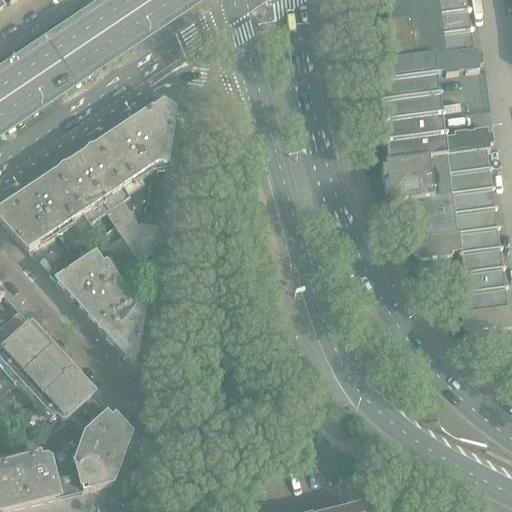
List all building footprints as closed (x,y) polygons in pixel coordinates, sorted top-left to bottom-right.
[(469,32),(468,18),(466,18),(466,13),(467,12),(465,0),(430,0),(387,6),(387,8),(386,9),(388,23),(389,23),(389,25),(385,25),(388,50),(384,50),(386,62),(390,62),(390,65),(471,54),(468,32),(469,32)] [(437,103),(434,81),(434,77),(444,76),(444,79),(457,78),(457,76),(464,75),(464,77),(478,75),(478,70),(476,58),(475,54),(471,54),(390,65),(373,67),(376,85),(377,85),(378,90),(376,91),(378,105),(380,105),(380,110),(379,110),(381,125),(382,125),(383,127),(440,120),(439,117),(440,117),(438,103),(437,103)] [(165,171),(174,112),(165,105),(120,135),(147,175),(155,169),(165,171)] [(488,149),(487,138),(486,133),(472,135),(472,136),(465,137),(465,136),(452,138),(452,141),(443,143),(440,120),(383,127),(383,130),(382,130),(384,144),(385,144),(386,150),(384,150),(386,164),(387,164),(388,166),(485,155),(489,154),(488,149)] [(147,175),(120,135),(94,153),(126,199),(143,187),(139,181),(147,175)] [(129,217),(132,214),(128,202),(126,199),(94,153),(53,180),(81,219),(88,228),(104,217),(110,225),(113,230),(120,241),(137,266),(151,257),(155,230),(140,227),(137,229),(129,217)] [(490,195),(487,171),(488,171),(486,157),(485,157),(485,155),(388,166),(383,167),(384,172),(380,172),(382,184),(385,183),(387,191),(383,192),(384,204),(388,203),(388,205),(389,208),(403,206),(403,204),(408,204),(409,205),(413,205),(490,195)] [(81,219),(53,180),(27,197),(56,236),(73,225),(80,235),(88,229),(88,228),(81,219)] [(496,230),(494,216),(493,216),(490,195),(413,205),(413,207),(412,207),(414,221),(415,221),(416,226),(415,227),(417,241),(418,241),(418,243),(414,243),(414,248),(410,249),(412,260),(416,260),(417,265),(431,263),(431,261),(437,260),(437,262),(451,260),(450,257),(460,255),(458,239),(495,234),(495,231),(496,230)] [(56,236),(27,197),(1,214),(0,219),(0,226),(27,256),(28,254),(32,252),(38,261),(37,263),(48,275),(54,271),(38,248),(56,236)] [(156,225),(157,218),(142,216),(141,223),(156,225)] [(504,290),(502,276),(501,276),(500,270),(501,270),(501,268),(499,256),(498,256),(495,234),(458,239),(460,255),(461,261),(460,261),(461,275),(463,275),(463,281),(462,281),(464,295),(465,295),(466,300),(465,301),(467,315),(468,315),(468,317),(464,317),(464,320),(464,322),(461,323),(462,335),(466,334),(466,336),(467,339),(481,337),(481,333),(498,331),(498,334),(511,332),(511,315),(510,314),(510,311),(505,312),(502,290),(504,290)] [(75,308),(114,281),(105,267),(101,269),(94,258),(89,250),(76,259),(81,266),(80,267),(54,286),(75,308)] [(54,286),(80,267),(74,257),(56,269),(54,271),(48,275),(46,277),(54,286)] [(114,275),(128,266),(122,257),(108,266),(114,275)] [(131,307),(126,299),(114,281),(75,308),(95,331),(131,307)] [(135,360),(143,311),(133,309),(131,307),(95,331),(125,363),(135,360)] [(0,359),(31,331),(17,317),(0,332),(0,359)] [(0,369),(15,386),(51,354),(31,331),(0,359),(0,369)] [(35,408),(71,376),(51,354),(15,386),(35,408)] [(71,421),(94,400),(71,376),(35,408),(51,426),(55,423),(56,424),(50,430),(45,425),(41,429),(43,437),(50,439),(63,427),(64,427),(71,421)] [(0,408),(2,410),(16,397),(10,390),(2,397),(0,399),(0,408)] [(85,436),(108,416),(94,400),(71,421),(85,436)] [(112,485),(128,443),(127,437),(108,416),(85,436),(83,438),(73,463),(81,496),(107,490),(112,485)] [(81,496),(73,463),(70,452),(44,458),(44,461),(54,503),(81,496)] [(54,503),(44,461),(40,461),(39,457),(35,458),(35,460),(16,465),(27,509),(54,503)] [(0,511),(16,511),(27,509),(16,465),(0,468),(0,511)]
